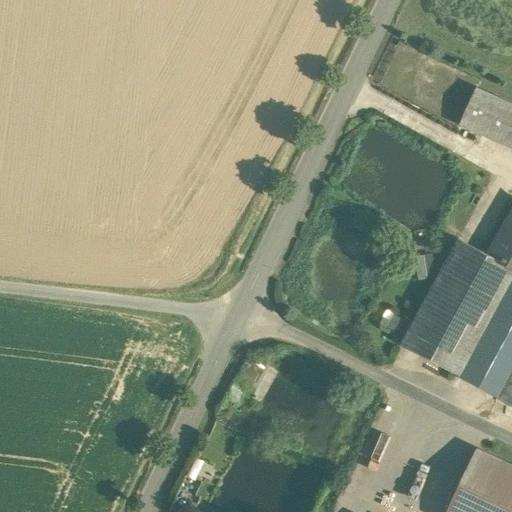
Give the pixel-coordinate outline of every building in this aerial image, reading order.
[(511,102),(478,87),(461,124),(511,147),(511,102)] [(511,215),(491,254),(511,265),(511,215)] [(511,265),(491,254),(460,238),(403,343),(463,376),(511,284),(511,265)] [(511,284),(463,376),(499,396),(500,396),(511,373),(511,284)] [(511,373),(500,396),(511,402),(511,373)] [(511,511),(511,462),(479,447),(447,511),(511,511)]
